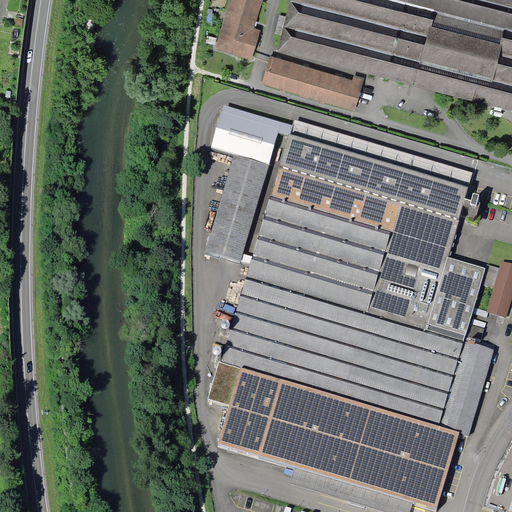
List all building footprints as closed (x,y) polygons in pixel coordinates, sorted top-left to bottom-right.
[(230,0),(216,47),(251,58),(259,31),(252,28),(260,0),(230,0)] [(511,0),(291,0),(280,45),(412,81),(511,105),(511,0)] [(350,77),(271,53),(261,82),(355,108),(364,76),(352,73),(350,77)] [(473,176),(224,106),(211,152),(232,158),(204,259),(248,271),(210,406),(229,411),(218,450),(437,511),(459,435),(442,430),(466,346),(487,272),(449,262),(464,207),(473,176)] [(511,294),(511,266),(503,264),(489,313),(506,318),(511,294)] [(466,346),(442,430),(459,435),(468,437),(492,354),(466,346)]
